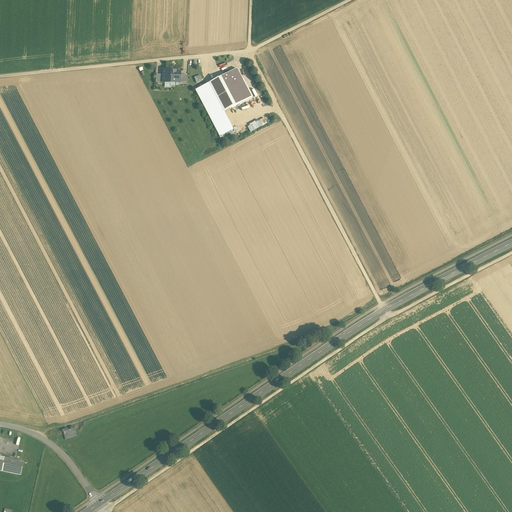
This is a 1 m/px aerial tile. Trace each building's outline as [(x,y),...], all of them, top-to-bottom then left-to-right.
[(237,69),(195,91),(219,137),(233,130),(224,112),(252,97),(243,79),(242,80),(237,69)] [(171,70),(163,70),(163,75),(162,83),(170,84),(170,83),(171,72),(171,70)] [(180,72),(171,72),(170,83),(175,83),(175,81),(179,81),(180,81),(180,75),(180,72)] [(263,117),(246,126),(249,132),(266,124),(263,117)] [(75,430),(63,434),(65,440),(77,436),(75,430)] [(23,462),(0,456),(0,470),(20,475),(23,462)]
